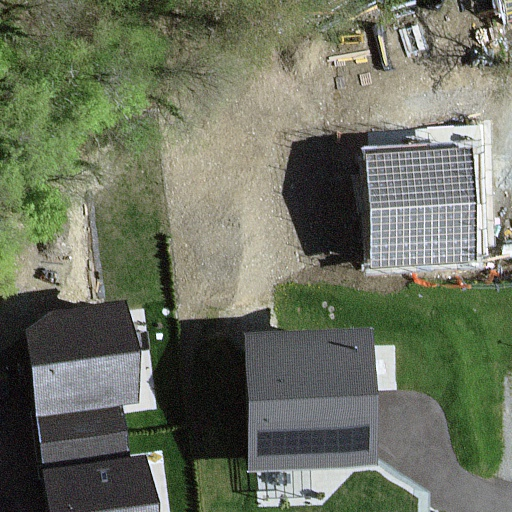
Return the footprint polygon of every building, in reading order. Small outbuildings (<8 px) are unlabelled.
[(473,256),(467,152),(375,158),(381,261),(473,256)] [(125,310),(60,316),(39,335),(46,407),(124,398),(134,397),(125,310)] [(370,461),(367,335),(257,338),(260,463),(370,461)] [(53,473),(131,465),(124,398),(46,407),(53,473)] [(149,511),(144,463),(131,465),(53,473),(57,511),(149,511)]
